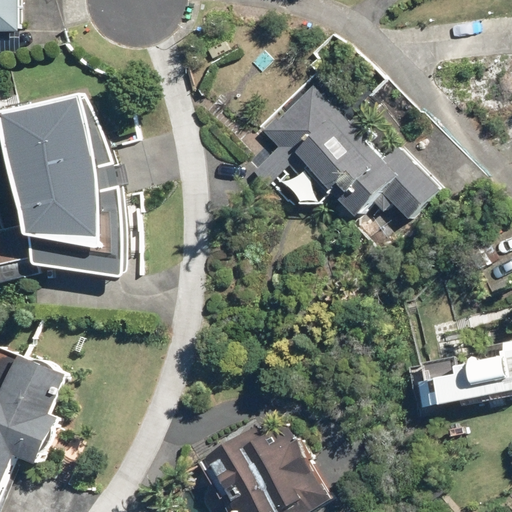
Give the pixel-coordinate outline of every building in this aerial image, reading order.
[(0,0),(0,36),(19,36),(18,0),(0,0)] [(356,224),(381,198),(409,226),(442,192),(324,77),(262,134),(279,152),(253,176),(268,193),(274,188),(291,207),(320,210),(331,199),(356,224)] [(85,101),(0,119),(0,146),(19,227),(1,233),(0,231),(0,287),(46,273),(123,284),(118,192),(96,197),(95,168),(113,166),(85,101)] [(415,388),(422,416),(459,408),(460,413),(511,402),(511,346),(502,348),(505,361),(452,372),(452,370),(419,377),(421,387),(415,388)] [(67,383),(0,352),(0,507),(16,468),(31,475),(55,424),(49,421),(67,383)] [(259,430),(220,450),(222,453),(203,462),(228,511),(324,511),(333,508),(300,443),(294,446),(286,429),(264,440),(259,430)]
